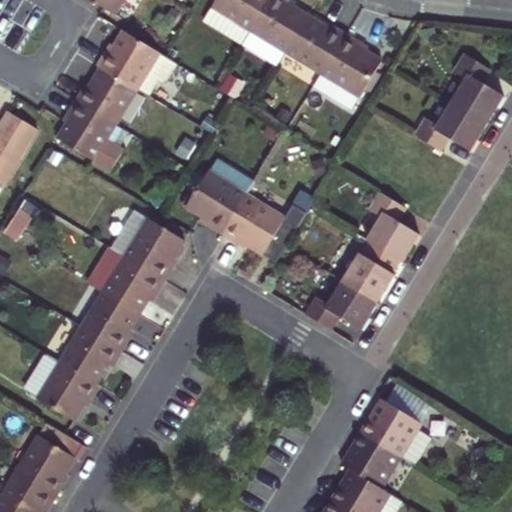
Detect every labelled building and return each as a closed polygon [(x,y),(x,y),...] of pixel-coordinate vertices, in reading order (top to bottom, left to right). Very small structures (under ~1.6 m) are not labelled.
[(93,0),(118,16),(128,0),(93,0)] [(224,0),(215,14),(207,27),(224,39),(233,26),(252,38),(276,0),(224,0)] [(280,0),(276,0),(252,38),(244,51),(278,73),(286,60),(309,24),(291,13),(289,12),(292,7),(280,0)] [(309,24),(286,60),(320,83),(346,43),(331,32),(328,36),(325,35),(309,24)] [(233,26),(224,39),(244,51),(252,38),(233,26)] [(104,52),(94,66),(100,69),(134,92),(149,101),(173,63),(164,58),(123,31),(112,48),(108,54),(104,52)] [(346,43),(320,83),(314,92),(351,115),(380,70),(366,61),(360,57),(363,53),(346,43)] [(471,85),(456,109),(491,131),(509,103),(496,94),(488,90),(496,77),(469,60),(458,77),(471,85)] [(134,92),(100,69),(89,86),(87,88),(83,85),(72,101),(112,127),(134,92)] [(102,142),(112,127),(72,101),(62,116),(66,119),(62,125),(52,140),(106,174),(119,154),(102,142)] [(473,159),(491,131),(456,109),(441,132),(429,124),(417,143),(443,159),(452,146),(464,154),(473,159)] [(0,184),(5,188),(39,133),(10,116),(1,131),(0,132),(0,184)] [(206,228),(222,238),(242,206),(248,198),(256,185),(220,162),(188,210),(203,220),(209,224),(206,228)] [(299,230),(248,198),(242,206),(222,238),(238,248),(240,244),(246,247),(276,266),(299,230)] [(399,227),(408,214),(382,198),(371,215),(383,223),(367,246),(370,248),(400,267),(402,268),(420,240),(412,235),(399,227)] [(181,247),(133,215),(109,252),(162,286),(172,270),(168,268),(172,262),(181,247)] [(203,220),(200,224),(203,226),(206,228),(209,224),(203,220)] [(359,259),(342,286),(377,308),(394,281),(392,280),(393,278),(400,267),(370,248),(362,261),(359,259)] [(109,252),(85,288),(98,297),(135,320),(144,305),(148,299),(152,302),(162,286),(109,252)] [(377,308),(342,286),(327,310),(315,302),(304,319),(330,336),(338,323),(347,329),(358,336),(377,308)] [(135,320),(98,297),(76,332),(116,357),(125,344),(121,341),(125,335),(135,320)] [(116,357),(76,332),(53,369),(88,391),(101,372),(103,369),(107,372),(116,357)] [(53,369),(42,361),(18,397),(30,405),(53,369)] [(88,391),(53,369),(30,405),(64,428),(74,413),(78,408),(83,410),(93,395),(88,391)] [(396,389),(384,407),(417,427),(428,410),(396,389)] [(367,421),(359,435),(398,458),(417,427),(384,407),(380,404),(370,419),(368,422),(367,421)] [(78,408),(74,413),(79,417),(81,413),(83,410),(78,408)] [(38,425),(9,472),(49,497),(57,484),(52,481),(56,475),(60,468),(65,461),(68,463),(76,449),(38,425)] [(350,451),(342,466),(348,470),(350,471),(379,489),(398,458),(359,435),(350,447),(352,448),(350,451)] [(330,499),(350,511),(396,511),(402,504),(379,489),(350,471),(342,484),(340,487),(338,486),(330,499)] [(9,472),(0,487),(0,511),(32,511),(36,507),(41,510),(49,497),(9,472)] [(56,475),(52,481),(57,484),(59,480),(61,478),(56,475)] [(350,511),(330,499),(322,511),(321,511),(350,511)]
